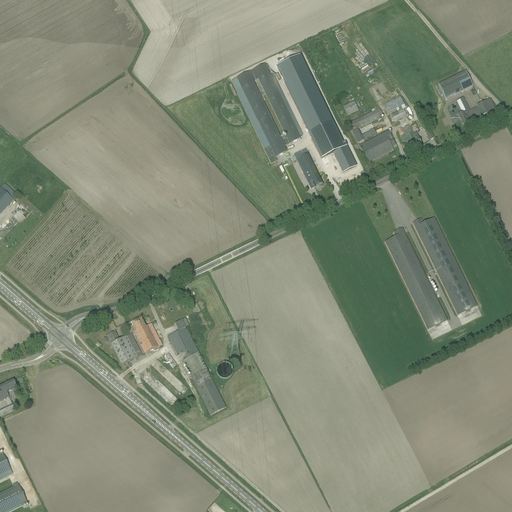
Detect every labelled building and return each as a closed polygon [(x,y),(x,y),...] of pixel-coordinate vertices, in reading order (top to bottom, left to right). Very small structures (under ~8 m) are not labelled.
[(299,57),(277,68),(281,77),(282,77),(322,160),(333,154),(343,174),(356,168),(345,144),(343,145),(342,145),(299,57)] [(273,75),(270,76),(267,70),(265,66),(264,65),(237,79),(270,148),(264,150),(271,165),(277,162),(275,158),(287,153),(284,147),(300,139),(299,138),(303,136),(273,75)] [(472,87),(465,72),(438,85),(445,100),(472,87)] [(386,114),(396,109),(398,108),(404,106),(400,98),(382,106),(386,114)] [(457,102),(459,108),(462,114),(458,116),(463,126),(495,110),(490,100),(485,103),(477,107),(477,108),(470,112),(463,98),(457,101),(457,102)] [(354,102),(343,108),(347,116),(358,111),(354,102)] [(379,110),(347,125),(351,133),(383,117),(379,110)] [(389,116),(392,123),(403,119),(403,118),(400,112),(389,116)] [(409,143),(408,143),(402,146),(403,149),(406,154),(422,146),(420,141),(418,138),(415,140),(409,126),(402,129),(409,143)] [(434,138),(431,134),(427,128),(423,131),(430,141),(434,138)] [(372,136),(370,132),(361,136),(358,130),(352,133),(357,144),(364,141),(372,136)] [(393,151),(392,148),(395,146),(388,132),(358,147),(367,164),(393,151)] [(294,157),(291,159),(293,163),(297,161),(305,179),(307,183),(311,181),(315,188),(322,184),(320,180),(318,175),(308,155),(302,158),(300,153),(294,155),(294,157)] [(1,189),(0,190),(0,215),(14,201),(1,189)] [(18,225),(24,219),(19,213),(0,229),(0,239),(9,231),(7,229),(15,222),(18,225)] [(417,222),(412,224),(457,316),(477,307),(434,219),(423,224),(421,220),(417,222)] [(385,243),(428,331),(447,321),(402,229),(393,233),(395,238),(385,243)] [(134,333),(136,338),(145,355),(162,346),(151,325),(145,328),(141,319),(132,324),(136,332),(134,333)] [(226,409),(182,321),(174,324),(178,332),(167,337),(176,356),(183,352),(187,359),(183,361),(210,417),(226,409)] [(142,356),(133,339),(131,335),(119,341),(115,332),(105,337),(106,339),(104,340),(106,344),(108,343),(110,347),(111,346),(121,366),(122,366),(123,369),(129,366),(127,363),(132,361),(142,356)] [(216,364),(216,379),(230,379),(230,364),(216,364)] [(0,386),(0,402),(9,398),(7,393),(17,388),(13,380),(0,386)] [(3,454),(0,455),(0,475),(11,471),(3,454)] [(11,471),(0,475),(0,486),(15,479),(11,471)] [(0,511),(11,511),(23,507),(27,504),(18,485),(17,483),(12,485),(13,488),(0,494),(0,511)]
